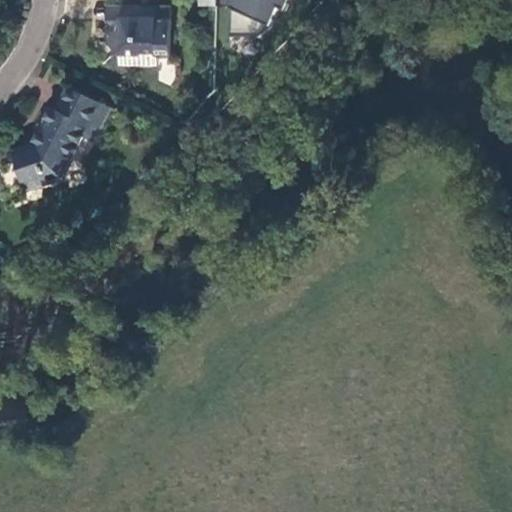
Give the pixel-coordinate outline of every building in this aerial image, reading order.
[(289,0),(229,0),(229,37),(259,38),(270,27),(278,7),(285,11),(289,0)] [(111,20),(112,4),(102,4),(101,19),(106,24),(111,20)] [(167,6),(112,4),(111,20),(106,24),(109,27),(103,32),(103,46),(107,50),(115,50),(115,67),(151,68),(152,59),(166,59),(167,6)] [(44,111),(26,147),(7,153),(20,193),(41,187),(39,176),(64,168),(79,140),(88,145),(104,111),(61,90),(50,113),(44,111)] [(64,168),(39,176),(41,187),(57,183),(64,168)]
